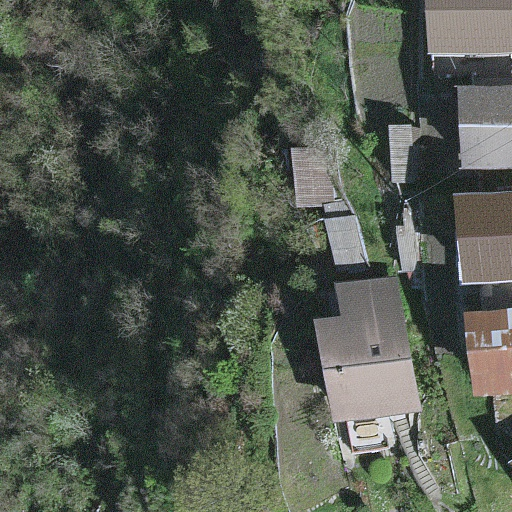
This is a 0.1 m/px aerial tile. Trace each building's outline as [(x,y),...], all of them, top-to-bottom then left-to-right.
[(511,0),(433,0),(434,47),(511,44),(511,0)] [(511,90),(463,92),(465,162),(511,160),(511,90)] [(511,197),(462,201),(468,276),(511,272),(511,197)] [(390,289),(340,299),(349,345),(321,350),(339,442),(417,426),(390,289)] [(511,313),(470,317),(477,391),(511,387),(511,313)]
